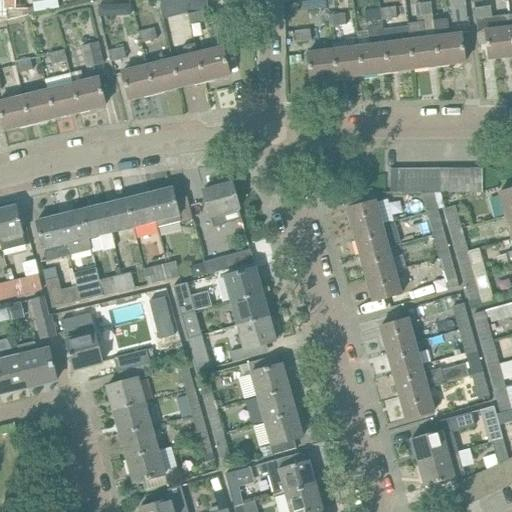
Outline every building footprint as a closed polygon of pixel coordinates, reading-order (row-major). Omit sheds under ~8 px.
[(5,0),(5,17),(6,17),(7,20),(29,15),(35,11),(34,7),(27,8),(20,8),(20,0),(5,0)] [(32,0),(34,7),(35,11),(35,12),(57,8),(55,0),(32,0)] [(160,0),(161,8),(163,19),(188,13),(187,10),(187,7),(186,0),(160,0)] [(186,0),(187,7),(187,10),(209,9),(207,0),(186,0)] [(326,0),(325,0),(302,3),(304,13),(327,10),(326,0)] [(449,0),(451,11),(449,12),(450,22),(467,20),(465,10),(464,0),(449,0)] [(429,2),(414,4),(416,15),(431,13),(429,2)] [(474,8),(478,33),(485,32),(489,59),(511,56),(511,36),(509,15),(492,17),(490,6),(474,8)] [(380,9),(381,20),(382,20),(395,18),(394,7),(380,9)] [(383,33),(381,20),(380,9),(364,11),(366,22),(372,21),(373,26),(368,26),(369,46),(359,47),(362,75),(388,72),(383,33)] [(343,14),(328,16),(329,27),(344,25),(343,14)] [(436,37),(439,65),(465,62),(461,33),(449,35),(448,19),(434,20),(436,37)] [(383,33),(388,72),(414,69),(408,30),(383,33),(382,20),(381,20),(383,33)] [(423,21),(408,23),(408,30),(414,69),(439,65),(436,37),(426,38),(423,21)] [(211,26),(214,37),(230,33),(227,22),(211,26)] [(140,33),(142,43),(157,40),(155,29),(140,33)] [(310,29),(295,31),(296,43),(312,41),(310,29)] [(82,46),(88,67),(103,63),(98,42),(82,46)] [(334,50),(333,50),(336,79),(362,75),(359,47),(347,48),(346,42),(333,43),(334,50)] [(179,87),(205,81),(198,54),(195,43),(182,47),(184,57),(173,60),(172,60),(179,87)] [(198,54),(205,81),(230,75),(223,47),(198,54)] [(109,52),(112,62),(126,58),(124,48),(109,52)] [(52,66),(68,62),(65,49),(49,53),(52,66)] [(336,79),(333,50),(307,54),(311,82),(336,79)] [(15,64),(18,75),(33,71),(30,60),(15,64)] [(172,60),(147,66),(154,94),(179,87),(172,60)] [(154,94),(147,66),(122,72),(129,100),(154,94)] [(81,70),(71,73),(80,112),(105,106),(99,78),(84,82),(81,70)] [(48,91),(55,118),(80,112),(71,73),(45,79),(48,91)] [(48,91),(23,97),(30,124),(55,118),(48,91)] [(0,102),(0,112),(4,131),(30,124),(23,97),(0,102)] [(397,193),(420,192),(439,192),(440,168),(398,169),(397,193)] [(440,168),(439,192),(483,192),(483,168),(440,168)] [(242,219),(239,210),(232,182),(203,190),(213,227),(242,219)] [(173,188),(149,193),(156,223),(157,223),(158,227),(181,221),(182,224),(193,221),(187,196),(175,199),(173,188)] [(505,216),(511,214),(511,189),(499,193),(505,216)] [(420,192),(426,212),(437,209),(437,208),(444,207),(440,192),(439,192),(420,192)] [(149,193),(126,199),(133,228),(156,223),(149,193)] [(126,199),(104,205),(114,248),(115,247),(112,234),(133,228),(126,199)] [(347,209),(353,232),(382,224),(376,201),(347,209)] [(104,205),(81,210),(89,239),(100,236),(103,250),(114,248),(104,205)] [(16,206),(0,209),(0,241),(2,251),(26,246),(16,206)] [(444,209),(451,232),(462,228),(455,206),(444,209)] [(426,212),(433,235),(444,232),(437,209),(426,212)] [(81,210),(59,216),(68,255),(91,250),(89,239),(81,210)] [(511,240),(511,239),(511,214),(505,216),(508,227),(499,229),(503,242),(511,239),(511,240)] [(36,221),(41,241),(46,262),(69,256),(68,255),(59,216),(36,221)] [(353,232),(360,256),(396,246),(396,244),(399,243),(393,223),(383,226),(382,224),(353,232)] [(451,232),(457,254),(468,251),(484,246),(502,242),(500,236),(482,241),(470,245),(471,246),(467,247),(462,228),(451,232)] [(433,235),(439,259),(450,255),(444,232),(433,235)] [(360,256),(366,279),(405,268),(406,268),(403,255),(399,256),(396,246),(360,256)] [(204,262),(208,275),(254,262),(250,249),(204,262)] [(457,254),(464,278),(475,275),(468,251),(457,254)] [(445,281),(457,278),(450,255),(439,259),(445,279),(445,281)] [(14,297),(42,291),(38,274),(36,266),(35,259),(23,262),(27,277),(10,281),(14,297)] [(166,264),(170,279),(180,277),(176,261),(166,264)] [(206,275),(203,263),(191,266),(194,278),(206,275)] [(145,269),(148,285),(170,279),(166,264),(145,269)] [(405,268),(366,279),(373,302),(402,294),(398,281),(412,277),(409,267),(406,268),(405,268)] [(224,277),(231,301),(262,293),(255,268),(224,277)] [(121,275),(125,290),(135,287),(131,272),(121,275)] [(99,280),(103,295),(125,290),(121,275),(99,280)] [(464,278),(472,308),(489,303),(487,295),(481,296),(475,275),(464,278)] [(45,281),(52,307),(65,304),(65,305),(80,301),(76,286),(61,290),(58,278),(45,281)] [(76,286),(80,301),(103,295),(99,280),(76,286)] [(0,283),(0,300),(14,297),(10,281),(0,283)] [(174,290),(181,315),(190,313),(183,288),(174,290)] [(231,301),(238,325),(269,316),(262,293),(231,301)] [(50,315),(48,316),(44,297),(32,300),(41,338),(55,335),(50,315)] [(511,302),(485,310),(487,318),(490,317),(491,322),(511,316),(511,302)] [(452,306),(459,330),(470,327),(464,303),(452,306)] [(485,310),(473,314),(481,344),(493,340),(487,318),(485,310)] [(181,315),(188,339),(197,337),(190,313),(181,315)] [(244,348),(230,352),(233,362),(250,358),(248,349),(266,344),(276,341),(275,339),(280,337),(277,326),(272,326),(269,316),(238,325),(244,348)] [(380,327),(386,350),(415,342),(409,319),(380,327)] [(459,330),(465,353),(477,350),(470,327),(459,330)] [(66,339),(69,351),(74,371),(103,363),(95,331),(66,339)] [(197,337),(188,339),(197,373),(211,369),(202,335),(197,337)] [(481,344),(488,367),(499,364),(493,340),(481,344)] [(20,356),(20,357),(27,387),(57,380),(52,361),(49,349),(38,352),(35,341),(18,345),(20,356)] [(386,350),(393,373),(421,366),(415,342),(386,350)] [(113,358),(117,372),(150,363),(146,348),(113,358)] [(465,353),(472,376),(483,373),(477,350),(465,353)] [(251,373),(258,397),(289,388),(282,364),(279,365),(277,355),(240,366),(242,375),(251,373)] [(0,361),(0,394),(27,387),(20,357),(0,361)] [(106,387),(113,411),(145,402),(138,378),(153,374),(150,363),(117,372),(120,383),(106,387)] [(442,370),(445,382),(469,376),(465,363),(442,370)] [(179,367),(186,391),(195,389),(188,364),(179,367)] [(488,367),(494,390),(506,387),(499,364),(488,367)] [(393,373),(399,397),(427,389),(421,366),(393,373)] [(478,398),(489,395),(483,373),(472,376),(478,398)] [(201,386),(208,411),(217,409),(210,384),(201,386)] [(494,390),(496,397),(501,413),(511,410),(511,409),(506,387),(494,390)] [(258,397),(265,421),(296,413),(289,388),(258,397)] [(186,391),(192,415),(201,412),(195,389),(186,391)] [(427,389),(399,397),(406,420),(425,414),(433,412),(427,389)] [(113,411),(120,435),(151,426),(145,402),(113,411)] [(208,411),(215,435),(224,433),(217,409),(208,411)] [(501,413),(496,414),(499,424),(511,420),(511,410),(501,413)] [(192,415),(199,439),(208,437),(201,412),(192,415)] [(296,413),(265,421),(274,456),(296,449),(294,439),(303,437),(296,413)] [(411,439),(418,462),(458,451),(453,432),(475,426),(471,413),(439,422),(442,430),(411,439)] [(120,435),(127,459),(158,450),(151,426),(120,435)] [(215,435),(221,459),(230,457),(224,433),(215,435)] [(199,439),(206,464),(215,461),(208,437),(199,439)] [(491,442),(498,465),(501,463),(509,459),(503,439),(491,442)] [(260,448),(263,458),(273,455),(271,445),(260,448)] [(158,450),(127,459),(133,483),(165,475),(158,450)] [(455,478),(456,484),(457,484),(458,483),(456,478),(464,475),(458,451),(418,462),(424,487),(455,478)] [(301,453),(259,465),(261,475),(268,473),(274,495),(285,493),(285,492),(316,483),(315,483),(319,482),(315,469),(312,470),(309,460),(303,462),(301,453)] [(501,463),(511,485),(511,484),(511,458),(509,459),(501,463)] [(498,465),(490,468),(500,490),(511,485),(501,463),(498,465)] [(490,468),(479,473),(489,495),(500,490),(490,468)] [(468,478),(478,500),(489,495),(479,473),(468,478)] [(457,484),(467,505),(478,500),(468,478),(458,483),(457,484)] [(303,511),(322,507),(316,483),(285,492),(285,493),(290,511),(303,511)] [(140,507),(141,511),(188,511),(181,486),(167,489),(170,499),(140,507)] [(230,489),(235,505),(243,503),(238,486),(230,489)] [(214,493),(219,510),(228,507),(223,490),(214,493)] [(235,505),(236,511),(245,511),(243,503),(235,505)]
